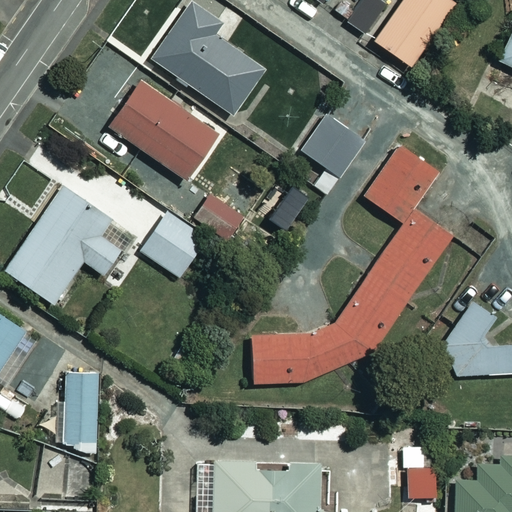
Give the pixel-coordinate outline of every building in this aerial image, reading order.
[(381,5),(373,0),(360,0),(344,21),(360,33),(381,5)] [(458,0),(403,0),(376,41),(415,67),(459,1),(458,0)] [(193,1),(153,58),(238,117),(269,72),(216,36),(225,23),(193,1)] [(511,39),(500,64),(511,69),(511,39)] [(143,79),(111,125),(188,179),(220,132),(143,79)] [(329,110),(302,149),(339,175),(366,136),(329,110)] [(312,331),(254,334),(255,384),(297,381),(373,354),(455,236),(416,207),(443,171),(402,139),(361,196),(403,226),(339,319),(312,331)] [(66,184),(5,271),(53,305),(84,260),(105,274),(135,231),(66,184)] [(217,192),(199,218),(229,238),(247,213),(217,192)] [(170,209),(143,251),(183,277),(211,236),(170,209)] [(500,318),(473,301),(445,341),(458,376),(511,370),(511,342),(500,343),(490,332),(500,318)] [(0,313),(0,370),(27,331),(0,313)] [(101,376),(67,375),(65,439),(99,440),(101,376)] [(422,446),(400,446),(400,467),(422,467),(422,446)] [(95,458),(42,450),(35,494),(88,502),(95,458)] [(511,511),(511,456),(506,456),(506,465),(480,463),(479,480),(457,479),(455,511),(511,511)] [(230,464),(228,511),(318,511),(320,466),(230,464)]
